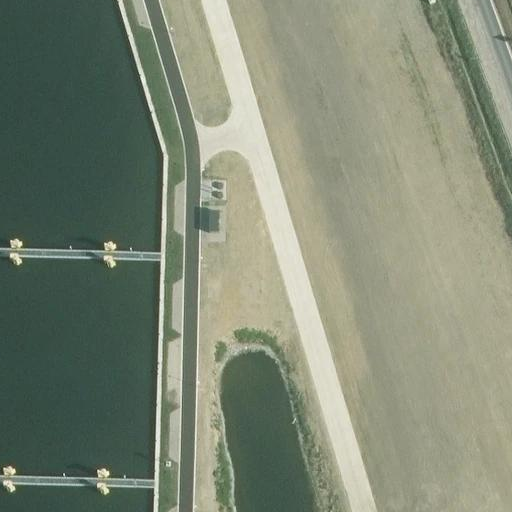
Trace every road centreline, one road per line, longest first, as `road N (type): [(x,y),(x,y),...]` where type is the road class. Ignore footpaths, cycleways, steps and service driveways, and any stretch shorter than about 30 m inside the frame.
road 1 (unknown): [(194,259),(0,254)]
road 2 (unknown): [(185,487),(0,482)]
